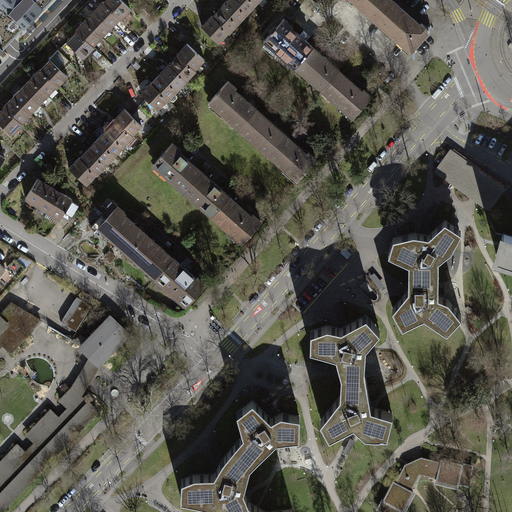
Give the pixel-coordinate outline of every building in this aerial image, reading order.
[(0,0),(0,53),(11,42),(51,0),(0,0)] [(128,9),(119,0),(103,0),(101,3),(118,18),(118,19),(128,9)] [(245,14),(230,0),(225,0),(219,7),(236,24),(245,14)] [(254,4),(250,0),(230,0),(245,14),(254,4)] [(317,4),(312,0),(304,0),(299,8),(310,15),(317,4)] [(353,0),(370,15),(371,14),(377,19),(394,1),(392,0),(353,0)] [(420,24),(394,1),(377,19),(383,24),(382,25),(411,51),(430,30),(422,22),(420,24)] [(101,3),(101,2),(92,11),(109,27),(118,18),(101,3)] [(236,24),(219,7),(209,17),(226,33),(227,33),(236,24)] [(109,27),(92,11),(82,21),(99,37),(109,27)] [(226,33),(209,17),(199,26),(217,43),(226,33)] [(295,66),(313,47),(313,46),(291,27),(292,25),(284,18),(265,39),(295,66)] [(99,37),(82,21),(73,30),(74,31),(90,47),(99,37)] [(90,47),(74,31),(64,41),(77,53),(82,57),(91,47),(90,47)] [(77,53),(64,41),(56,49),(69,61),(77,53)] [(202,60),(185,43),(176,53),(177,54),(193,69),(202,60)] [(340,71),(313,47),(295,66),(323,90),(340,71)] [(69,61),(56,49),(47,59),(48,60),(38,70),(55,85),(56,86),(65,76),(60,71),(69,61)] [(193,69),(177,54),(167,64),(185,80),(194,70),(193,69)] [(185,80),(167,64),(158,74),(175,90),(185,80)] [(38,70),(38,69),(29,78),(46,95),(55,85),(38,70)] [(362,91),(340,71),(323,90),(353,117),(371,96),(364,89),(362,91)] [(175,90),(158,74),(149,84),(165,99),(166,100),(175,90)] [(46,95),(29,78),(20,88),(37,104),(46,95)] [(209,102),(240,128),(257,109),(247,100),(234,89),(236,87),(228,80),(209,102)] [(165,99),(149,84),(148,83),(139,93),(156,109),(165,99)] [(37,104),(20,88),(10,98),(28,114),(37,104)] [(28,114),(10,98),(1,107),(2,108),(19,123),(28,114)] [(19,123),(2,108),(0,109),(0,124),(10,134),(19,124),(19,123)] [(114,120),(130,135),(140,125),(122,109),(113,119),(114,120)] [(267,118),(257,109),(240,128),(267,153),(284,133),(267,118)] [(105,129),(122,145),(131,136),(130,135),(114,120),(105,129)] [(96,139),(113,155),(122,145),(105,129),(96,139)] [(294,142),(284,133),(267,153),(297,179),(316,158),(308,151),(307,153),(294,142)] [(87,148),(105,164),(113,155),(96,139),(87,148)] [(154,164),(184,191),(202,172),(192,164),(179,152),(180,150),(173,143),(154,164)] [(94,173),(95,174),(105,164),(87,148),(78,158),(94,173)] [(503,189),(451,152),(437,170),(489,208),(503,189)] [(67,168),(85,184),(94,173),(78,158),(77,157),(67,168)] [(212,181),(202,172),(184,191),(212,215),(229,196),(212,181)] [(36,178),(23,198),(35,205),(47,185),(36,178)] [(47,185),(35,205),(46,212),(58,192),(47,185)] [(58,192),(46,212),(57,219),(60,215),(68,202),(70,199),(58,192)] [(238,203),(229,196),(212,215),(242,242),(261,221),(253,214),(252,216),(238,203)] [(75,206),(68,202),(60,215),(67,219),(75,206)] [(129,253),(146,234),(137,226),(124,214),(125,212),(114,202),(91,227),(99,234),(103,230),(129,253)] [(430,211),(424,225),(430,227),(435,213),(430,211)] [(409,270),(439,271),(439,259),(452,249),(461,230),(445,220),(428,235),(414,232),(393,237),(389,253),(409,263),(409,270)] [(511,235),(503,233),(497,255),(511,259),(511,235)] [(156,278),(174,258),(156,243),(146,234),(129,253),(156,278)] [(184,267),(174,258),(156,278),(186,305),(206,283),(198,276),(196,278),(184,267)] [(439,271),(409,270),(409,289),(393,308),(403,325),(424,315),(447,330),(462,315),(449,299),(438,295),(439,271)] [(382,290),(386,286),(375,273),(371,277),(382,290)] [(92,305),(77,296),(61,321),(76,331),(92,305)] [(347,320),(343,304),(337,306),(341,321),(347,320)] [(39,319),(21,308),(16,313),(9,307),(0,315),(0,345),(3,343),(10,350),(39,319)] [(310,347),(337,354),(342,374),(340,395),(320,421),(330,436),(354,423),(365,434),(388,434),(393,413),(371,406),(364,368),(366,345),(380,329),(367,313),(341,328),(327,324),(310,330),(310,347)] [(127,332),(111,316),(82,347),(92,357),(98,363),(127,332)] [(83,372),(76,384),(83,388),(90,375),(98,363),(92,357),(83,372)] [(0,509),(96,409),(80,393),(83,388),(76,384),(75,383),(72,388),(73,389),(62,400),(70,408),(59,419),(51,411),(28,435),(36,442),(26,453),(18,446),(0,464),(0,474),(3,477),(0,480),(0,509)] [(244,433),(229,451),(238,458),(240,456),(250,464),(276,439),(299,436),(300,415),(281,412),(271,417),(253,399),(237,411),(244,433)] [(222,456),(217,440),(211,442),(216,458),(222,456)] [(244,488),(250,464),(240,456),(238,458),(229,451),(223,458),(214,472),(195,473),(182,478),(181,497),(211,503),(216,506),(224,511),(239,511),(248,499),(244,488)] [(421,458),(420,465),(412,468),(406,465),(396,483),(394,482),(384,500),(383,499),(379,507),(387,511),(398,511),(400,508),(402,509),(412,491),(410,490),(419,472),(438,477),(438,479),(458,484),(458,482),(467,484),(472,465),(462,463),(462,464),(442,460),(442,463),(421,458)] [(239,511),(293,511),(292,508),(266,510),(249,500),(248,499),(239,511)]
